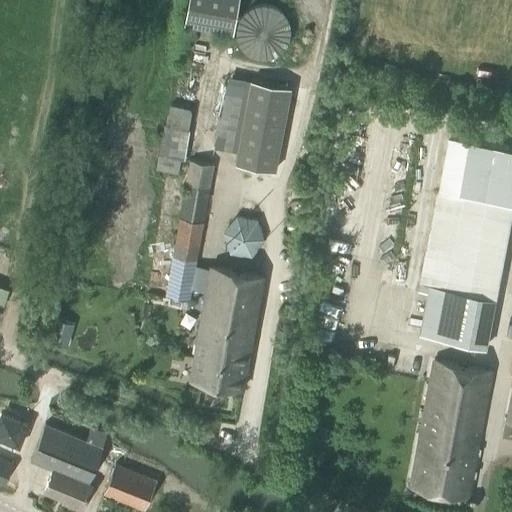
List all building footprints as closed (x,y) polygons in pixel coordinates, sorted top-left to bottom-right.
[(188,0),(184,23),(233,32),(238,0),(188,0)] [(293,34),(293,29),(291,23),(288,18),(284,13),(280,10),(276,7),(270,5),(266,5),(260,5),(254,7),(249,10),(245,12),(241,17),(238,22),(236,27),(236,32),(236,39),(237,43),(240,49),(242,53),(246,56),(251,60),(257,62),(263,63),(268,62),(274,61),(280,58),(284,55),(287,51),(291,46),(292,40),(293,34)] [(235,162),(275,170),(290,88),(251,80),(235,162)] [(157,169),(175,172),(178,172),(181,158),(185,159),(190,130),(165,125),(157,169)] [(451,260),(436,258),(433,273),(418,270),(414,290),(428,293),(419,334),(486,348),(511,207),(511,149),(474,143),(451,260)] [(166,296),(175,298),(189,300),(191,289),(207,292),(191,379),(243,389),(263,275),(212,266),(211,268),(195,265),(203,222),(214,164),(190,160),(166,296)] [(237,217),(224,233),(230,252),(250,255),(263,239),(257,220),(237,217)] [(0,299),(6,302),(11,287),(0,282),(0,299)] [(277,328),(288,330),(296,332),(299,316),(291,314),(280,312),(277,328)] [(410,486),(467,496),(491,370),(434,359),(410,486)] [(1,413),(0,415),(0,439),(20,448),(29,424),(1,413)] [(62,502),(81,510),(92,484),(88,482),(103,447),(102,446),(107,435),(90,429),(86,440),(45,423),(30,460),(53,469),(44,491),(63,499),(62,502)] [(0,481),(4,483),(13,463),(0,457),(0,481)] [(103,493),(144,510),(156,480),(115,463),(103,493)]
